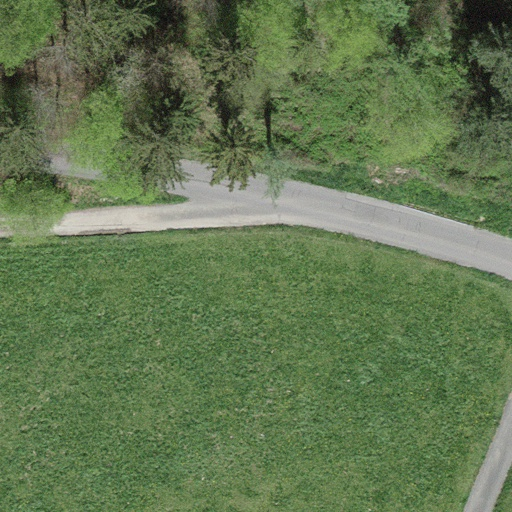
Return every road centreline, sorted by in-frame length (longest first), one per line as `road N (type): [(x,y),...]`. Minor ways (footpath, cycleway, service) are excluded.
road 1 (unclassified): [(511,259),(358,207),(0,149)]
road 2 (track): [(0,223),(358,207)]
